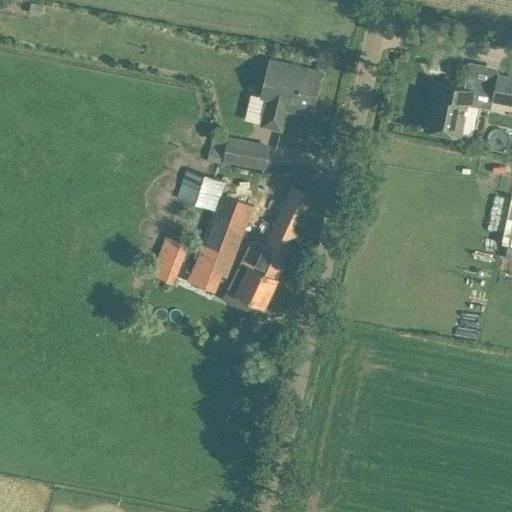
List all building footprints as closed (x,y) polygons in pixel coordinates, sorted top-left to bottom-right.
[(29,13),(42,15),(43,5),(31,3),(29,13)] [(321,71),(301,67),(271,60),(260,102),(266,104),(262,125),(281,130),(286,109),(311,114),(321,71)] [(511,105),(511,74),(496,72),(491,101),(511,105)] [(475,90),(455,86),(436,82),(433,97),(436,98),(433,110),(429,109),(425,129),(462,137),(468,105),(473,106),(475,90)] [(268,146),(228,138),(212,136),(208,157),(224,160),(264,167),(268,146)] [(182,198),(199,205),(199,203),(203,204),(212,178),(186,168),(176,196),(182,198)] [(315,197),(297,188),(292,186),(253,268),(249,266),(236,294),(263,306),(315,197)] [(226,277),(253,205),(221,193),(194,265),(226,277)] [(173,282),(188,244),(167,236),(152,274),(173,282)]
